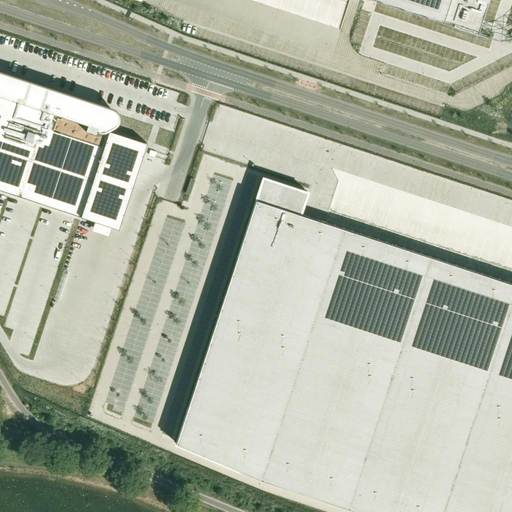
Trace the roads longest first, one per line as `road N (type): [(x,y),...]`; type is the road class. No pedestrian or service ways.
road 1 (unclassified): [(0,8),(511,176)]
road 2 (unclassified): [(511,162),(42,0)]
road 3 (unclassified): [(237,511),(51,432),(0,374)]
